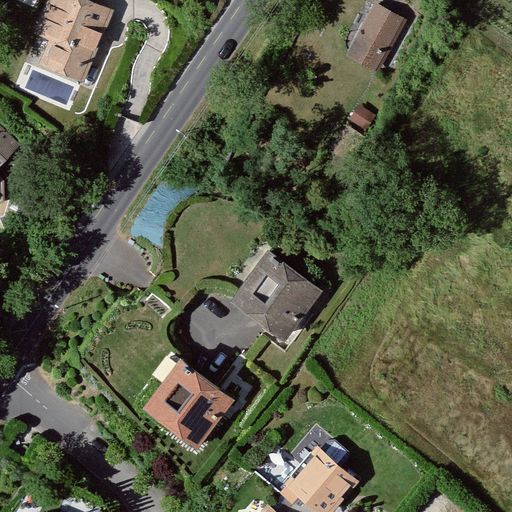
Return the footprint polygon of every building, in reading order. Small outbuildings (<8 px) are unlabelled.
[(86,0),(53,0),(40,31),(57,38),(90,52),(93,53),(110,10),(86,0)] [(402,19),(379,5),(351,52),(374,66),(402,19)] [(90,52),(57,38),(48,62),(80,77),(90,52)] [(0,164),(20,144),(0,125),(0,164)] [(247,295),(265,308),(259,316),(267,323),(284,335),(320,288),(276,255),(247,295)] [(171,387),(189,364),(178,356),(172,357),(156,376),(171,387)] [(171,387),(160,403),(177,416),(171,424),(196,443),(232,396),(216,384),(189,364),(171,387)] [(106,400),(91,389),(78,404),(92,416),(106,400)] [(319,450),(292,481),(304,491),(326,510),(353,480),(319,450)] [(324,511),(326,510),(304,491),(286,511),(324,511)]
